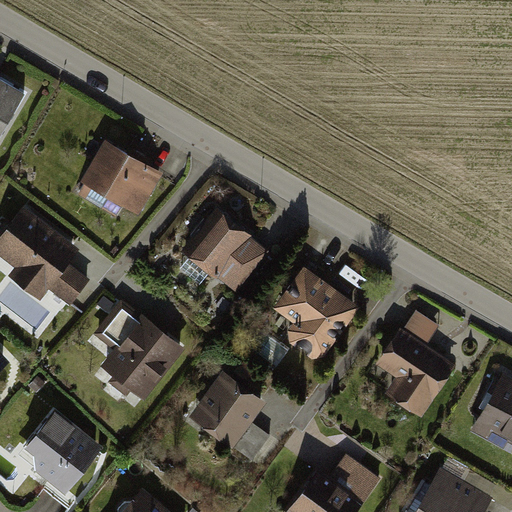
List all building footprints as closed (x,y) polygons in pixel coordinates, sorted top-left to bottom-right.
[(0,130),(24,91),(0,76),(0,130)] [(131,153),(105,137),(80,178),(85,181),(77,193),(118,217),(125,205),(138,213),(163,172),(131,153)] [(11,218),(8,216),(0,225),(0,256),(12,266),(7,272),(41,300),(49,290),(69,305),(93,276),(73,260),(81,250),(23,203),(11,218)] [(217,205),(183,247),(235,290),(270,248),(217,205)] [(305,263),(273,304),(294,319),(289,327),(291,341),(312,354),(326,351),(361,303),(305,263)] [(188,347),(132,301),(106,331),(122,344),(102,369),(142,402),(188,347)] [(405,326),(401,323),(376,361),(396,373),(386,389),(421,412),(455,361),(425,342),(438,322),(417,308),(405,326)] [(0,371),(10,362),(0,351),(0,371)] [(222,365),(190,412),(253,456),(271,432),(254,420),(257,415),(269,398),(222,365)] [(511,373),(502,368),(470,425),(505,444),(510,436),(511,437),(511,373)] [(104,443),(55,408),(22,454),(71,490),(104,443)] [(354,511),(380,477),(345,451),(327,476),(317,469),(285,511),(354,511)] [(443,463),(413,511),(475,511),(478,508),(484,511),(494,494),(443,463)] [(173,511),(142,484),(117,511),(173,511)]
